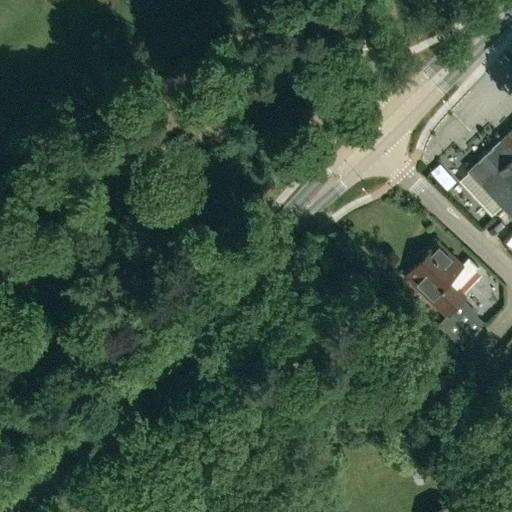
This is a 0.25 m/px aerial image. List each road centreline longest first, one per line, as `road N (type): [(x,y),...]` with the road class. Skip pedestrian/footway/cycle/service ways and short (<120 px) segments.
road 1 (secondary): [(0,508),(377,138)]
road 2 (unknown): [(0,236),(182,77),(204,71)]
road 3 (unclassified): [(511,278),(406,177),(377,138)]
road 4 (secondary): [(377,138),(511,6)]
road 5 (residential): [(377,138),(364,0)]
